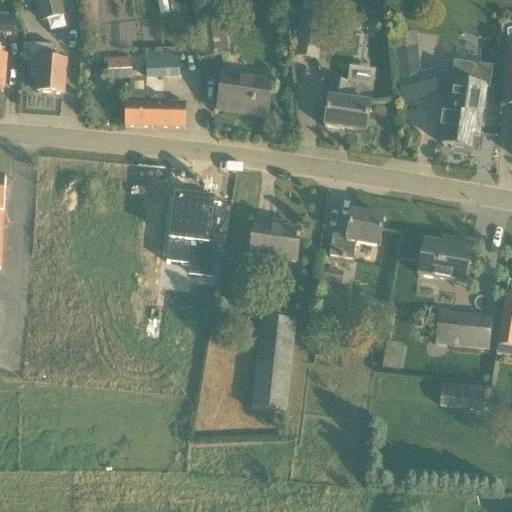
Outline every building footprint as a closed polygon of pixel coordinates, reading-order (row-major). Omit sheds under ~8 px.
[(33,0),(40,24),(62,19),(57,0),(33,0)] [(202,60),(228,56),(221,12),(196,16),(202,60)] [(0,13),(0,33),(15,34),(16,14),(0,13)] [(321,19),(304,16),(297,57),(314,60),(321,19)] [(502,106),(511,106),(511,43),(504,46),(502,106)] [(63,97),(65,65),(54,64),(55,48),(24,46),(23,63),(34,64),(33,79),(39,79),(38,95),(63,97)] [(417,48),(395,50),(398,85),(403,103),(438,94),(433,71),(419,75),(404,78),(402,63),(418,61),(417,48)] [(180,78),(179,49),(146,51),(147,79),(180,78)] [(131,59),(107,59),(107,80),(130,80),(132,80),(132,79),(131,59)] [(452,67),(450,84),(449,84),(445,117),(440,116),(438,132),(444,133),(442,146),(470,151),(474,124),(479,125),(484,89),(490,90),(493,68),(479,67),(479,70),(452,67)] [(272,84),(223,77),(217,113),(239,117),(240,113),(267,117),(272,84)] [(329,101),(328,101),(324,129),(366,135),(373,90),(348,86),(332,83),(329,101)] [(125,129),(185,130),(186,105),(163,105),(163,98),(146,98),(130,98),(129,98),(126,98),(125,124),(125,129)] [(166,262),(166,265),(191,267),(190,276),(212,279),(216,247),(207,246),(212,204),(176,200),(169,262),(166,262)] [(356,245),(378,249),(384,220),(351,214),(347,239),(333,237),(329,258),(353,262),(356,245)] [(296,265),(300,241),(299,241),(300,232),(269,228),(270,224),(255,221),(249,258),(296,265)] [(418,277),(465,286),(472,247),(455,243),(453,249),(424,244),(418,277)] [(321,270),(316,292),(326,294),(328,284),(341,287),(343,275),(321,270)] [(27,292),(21,384),(163,393),(168,301),(27,292)] [(497,348),(511,350),(511,295),(506,295),(497,348)] [(489,352),(492,320),(438,315),(435,344),(489,352)] [(285,415),(295,323),(261,320),(252,411),(285,415)] [(511,350),(497,348),(496,356),(511,358),(511,350)] [(465,388),(462,410),(483,412),(485,391),(465,388)]
